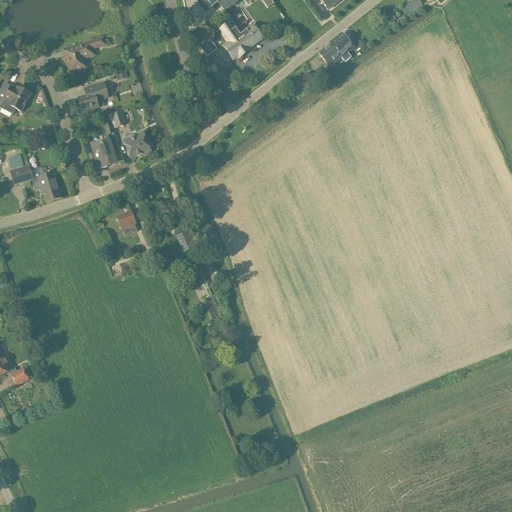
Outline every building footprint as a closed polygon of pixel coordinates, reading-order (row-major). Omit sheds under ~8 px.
[(271,0),(261,0),(267,9),(274,4),(271,0)] [(320,0),(328,10),(340,0),(320,0)] [(419,0),(413,0),(404,7),(410,17),(425,7),(419,0)] [(224,47),(233,60),(262,39),(259,35),(260,34),(257,30),(256,30),(253,26),(252,26),(248,20),(235,28),(231,22),(219,30),(229,43),(224,47)] [(348,53),(355,48),(344,34),(331,44),(342,58),(341,58),(345,63),(351,58),(348,53)] [(206,55),(216,48),(208,36),(198,43),(206,55)] [(63,50),(65,56),(70,72),(72,73),(87,69),(84,59),(95,56),(93,49),(108,44),(109,43),(108,40),(107,40),(104,41),(103,38),(63,50)] [(357,43),(360,47),(366,43),(362,39),(357,43)] [(342,58),(331,44),(318,54),(329,68),(334,64),(341,58),(342,58)] [(297,81),(304,91),(316,82),(309,72),(297,81)] [(86,96),(78,99),(83,117),(94,114),(93,110),(99,108),(97,101),(108,98),(104,83),(84,89),(86,96)] [(0,92),(0,104),(2,106),(0,109),(13,115),(16,109),(21,112),(30,94),(28,93),(28,92),(25,90),(24,91),(18,88),(17,89),(11,86),(6,95),(0,92)] [(112,114),(116,128),(125,125),(120,112),(112,114)] [(114,133),(110,123),(104,125),(107,135),(114,133)] [(123,142),(131,159),(150,151),(152,150),(153,148),(151,142),(149,141),(146,142),(143,134),(123,142)] [(109,141),(92,147),(99,170),(106,168),(105,166),(116,163),(109,141)] [(62,198),(54,173),(39,177),(38,175),(32,177),(29,167),(10,172),(15,186),(32,180),(36,190),(42,188),(46,203),(62,198)] [(116,218),(121,229),(122,229),(125,236),(137,231),(135,224),(136,223),(131,212),(116,218)] [(182,250),(175,253),(179,263),(190,258),(192,262),(198,259),(199,262),(192,265),(199,282),(206,279),(199,263),(200,263),(197,255),(198,255),(195,248),(194,248),(188,233),(177,237),(182,250)] [(207,284),(201,287),(206,298),(212,296),(207,284)] [(0,345),(0,376),(9,372),(11,375),(10,375),(16,387),(29,380),(29,379),(32,377),(27,367),(24,369),(23,368),(17,372),(15,368),(12,370),(0,345)]
